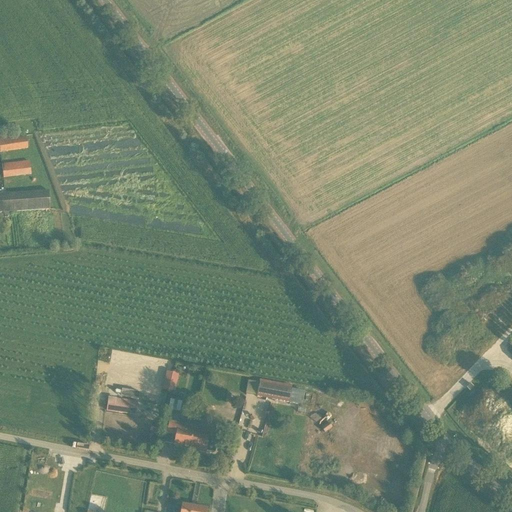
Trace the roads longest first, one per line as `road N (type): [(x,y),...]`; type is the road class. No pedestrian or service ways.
road 1 (tertiary): [(434,434),(99,0)]
road 2 (unclassified): [(350,511),(331,501),(0,433)]
